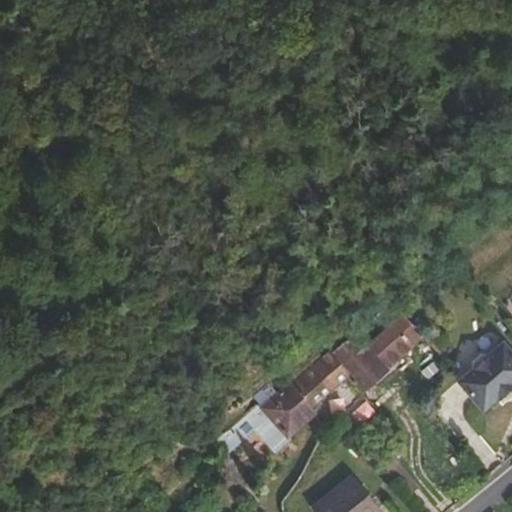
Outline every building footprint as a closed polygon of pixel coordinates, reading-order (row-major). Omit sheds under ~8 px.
[(486,57),(466,23),(447,40),(458,55),(466,50),(477,64),(486,57)] [(443,44),(415,70),(441,101),(474,75),(464,58),(457,63),(443,44)] [(494,97),(504,87),(496,75),(484,82),(494,97)] [(455,96),(466,111),(485,102),(473,85),(455,96)] [(399,315),(365,344),(388,370),(422,341),(399,315)] [(347,373),(362,392),(388,370),(365,344),(351,326),(326,347),(342,367),(347,373)] [(452,382),(479,411),(492,398),(495,400),(511,385),(511,383),(510,382),(511,380),(511,356),(498,341),(483,354),(477,353),(468,361),(468,367),(452,382)] [(326,347),(290,378),(309,401),(342,377),(338,370),(342,367),(326,347)] [(309,401),(290,378),(279,388),(302,416),(310,409),(314,406),(309,401)] [(269,388),(214,437),(218,442),(212,447),(219,455),(233,443),(250,427),(271,451),(286,437),(282,433),(302,416),(279,388),(273,393),(269,388)] [(250,427),(233,443),(253,466),(271,451),(250,427)] [(348,475),(308,508),(311,511),(378,511),(379,511),(348,475)]
